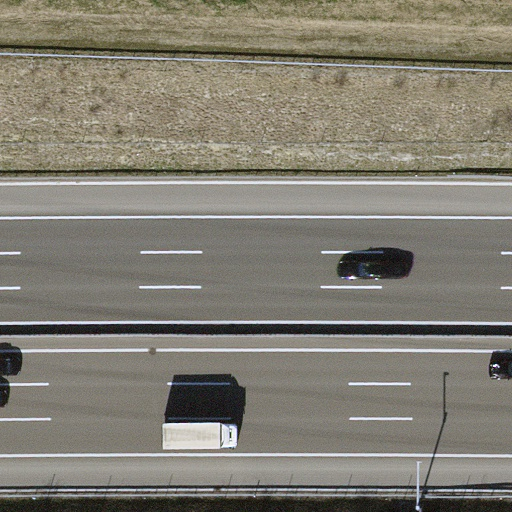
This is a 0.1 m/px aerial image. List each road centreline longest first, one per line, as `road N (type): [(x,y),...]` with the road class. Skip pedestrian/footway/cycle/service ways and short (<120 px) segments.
road 1 (track): [(511,57),(0,45)]
road 2 (motorway): [(0,403),(511,404)]
road 3 (motorway): [(511,271),(0,271)]
